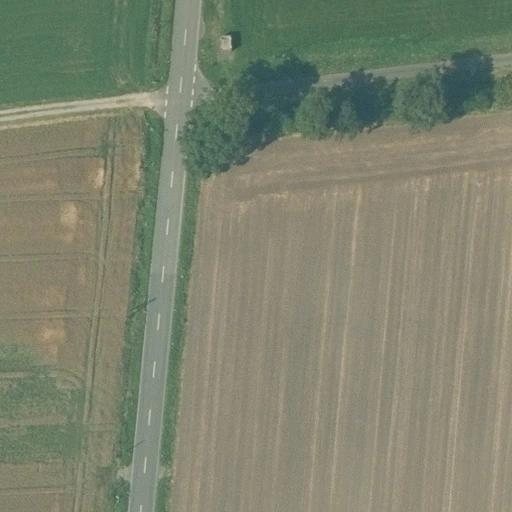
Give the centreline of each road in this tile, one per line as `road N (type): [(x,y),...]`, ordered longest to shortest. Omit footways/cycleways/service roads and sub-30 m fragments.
road 1 (tertiary): [(179,96),(140,511)]
road 2 (unclassified): [(511,59),(179,96)]
road 3 (track): [(179,96),(0,116)]
